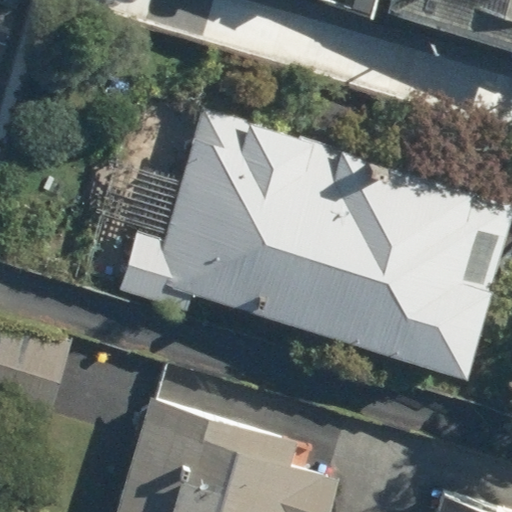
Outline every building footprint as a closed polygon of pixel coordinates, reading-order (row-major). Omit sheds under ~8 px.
[(331,0),(377,14),(381,3),(381,0),(331,0)] [(511,0),(381,0),(381,3),(511,42),(511,0)] [(190,314),(196,293),(463,375),(511,215),(511,191),(205,97),(163,234),(138,227),(118,292),(190,314)] [(0,404),(43,417),(67,338),(0,317),(0,404)] [(146,395),(111,511),(317,511),(329,474),(295,464),(302,441),(146,395)] [(511,511),(511,509),(439,485),(430,511),(511,511)]
